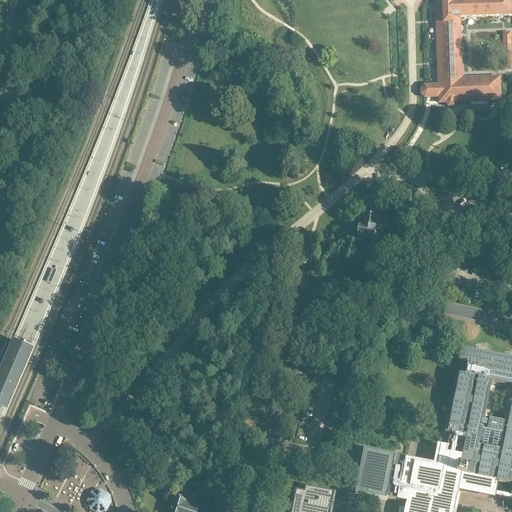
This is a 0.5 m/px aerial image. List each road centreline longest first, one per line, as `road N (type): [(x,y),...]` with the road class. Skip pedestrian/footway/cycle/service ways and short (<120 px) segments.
road 1 (tertiary): [(55,422),(201,0)]
road 2 (residential): [(262,511),(303,297),(331,285),(401,299)]
